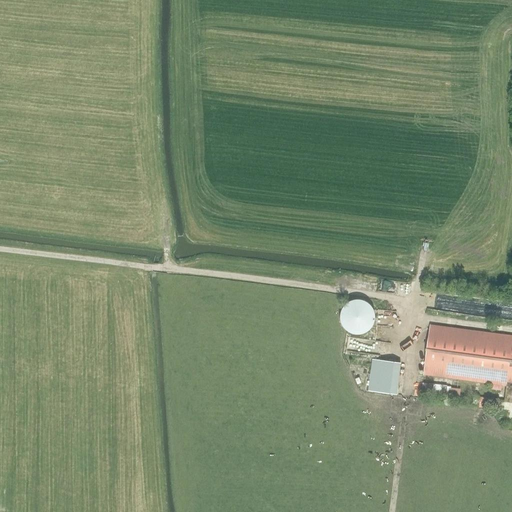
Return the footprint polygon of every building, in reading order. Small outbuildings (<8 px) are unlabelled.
[(363,335),(365,334),(367,333),(369,331),(370,331),(371,330),(372,329),(373,327),(374,326),(374,325),(375,323),(375,321),(376,321),(376,320),(376,318),(376,316),(376,315),(376,314),(375,312),(375,311),(374,309),(373,308),(372,306),(371,305),(369,304),(368,303),(367,302),(365,301),(364,301),(363,300),(361,300),(359,300),(358,300),(357,300),(356,300),(354,300),(352,301),(350,302),(348,303),(347,304),(346,305),(345,305),(344,306),(344,307),(343,308),(342,309),(342,310),(341,311),(341,314),(341,315),(340,316),(340,318),(340,319),(341,321),(341,322),(341,323),(342,324),(342,325),(343,326),(343,327),(344,329),(346,331),(348,332),(349,333),(350,333),(351,334),(353,334),(355,335),(357,335),(358,335),(360,335),(362,335),(363,335)] [(489,389),(502,391),(502,385),(507,386),(505,402),(511,403),(511,336),(430,325),(424,375),(490,384),(489,389)] [(396,362),(397,360),(389,359),(388,361),(372,360),(368,391),(397,395),(401,363),(396,362)] [(434,385),(433,393),(446,395),(447,387),(434,385)] [(489,409),(490,399),(480,397),(479,407),(489,409)]
